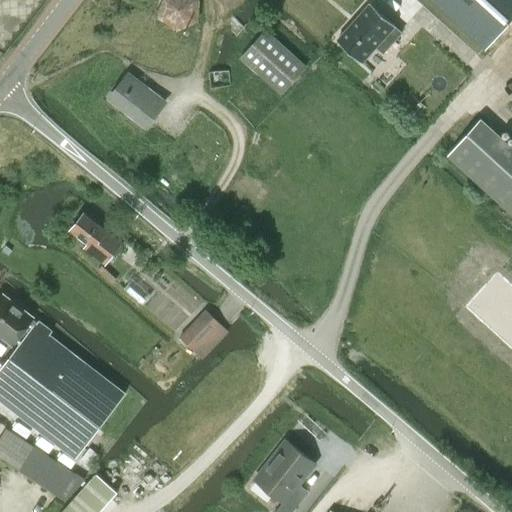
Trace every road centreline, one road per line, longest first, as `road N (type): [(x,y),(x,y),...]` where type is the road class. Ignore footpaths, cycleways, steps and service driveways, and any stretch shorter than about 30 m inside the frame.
road 1 (tertiary): [(500,511),(0,90)]
road 2 (unknown): [(313,354),(230,440),(142,511)]
